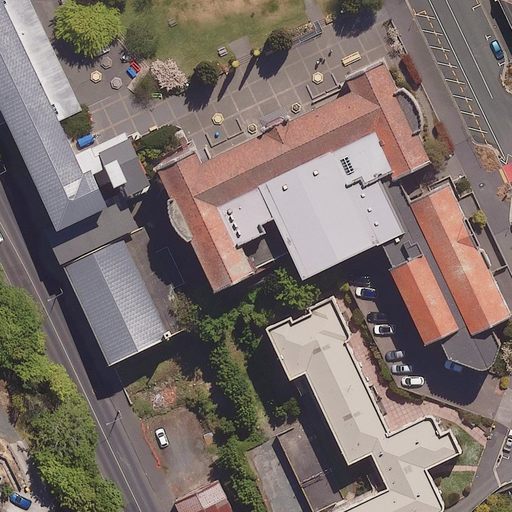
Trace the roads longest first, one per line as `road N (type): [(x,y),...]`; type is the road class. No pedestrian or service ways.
road 1 (tertiary): [(0,218),(142,511)]
road 2 (residential): [(505,119),(449,0)]
